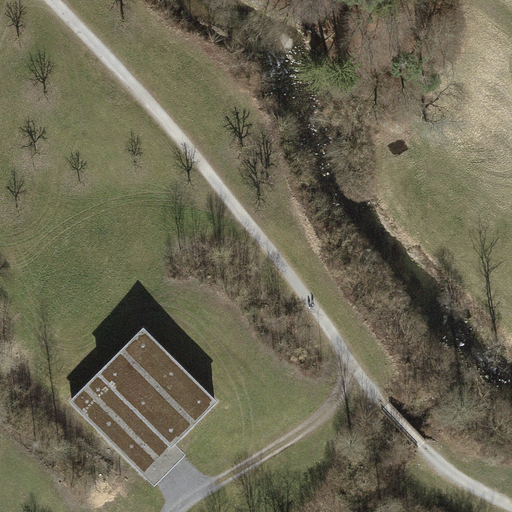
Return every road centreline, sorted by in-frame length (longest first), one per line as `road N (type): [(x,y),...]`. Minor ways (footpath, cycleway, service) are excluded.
road 1 (track): [(51,0),(197,159),(385,407),(453,473),(511,506)]
road 2 (track): [(175,511),(322,416),(339,397),(348,360)]
